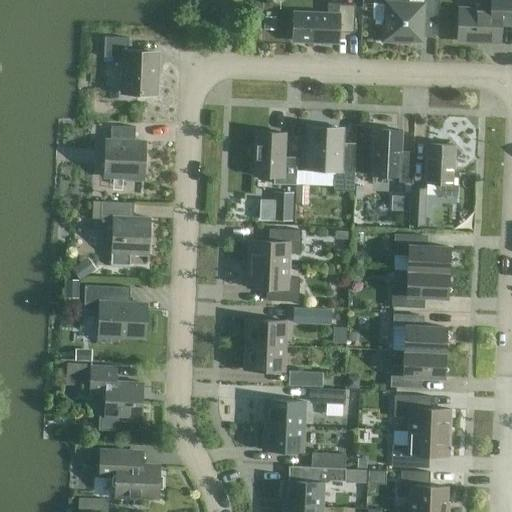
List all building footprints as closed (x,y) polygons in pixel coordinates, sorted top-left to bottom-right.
[(436,0),(423,0),(424,4),(386,3),(385,23),(383,23),(382,42),(400,43),(400,41),(422,42),(423,13),(436,13),(436,0)] [(511,0),(491,0),(491,11),(459,9),(457,42),(500,43),(501,25),(511,25),(511,0)] [(355,6),(339,5),(338,14),(294,12),(293,41),(319,42),(319,43),(338,44),(338,33),(354,33),(355,6)] [(264,17),(264,29),(272,30),(272,18),(264,17)] [(122,93),(156,95),(157,53),(128,52),(129,38),(105,37),(104,57),(124,58),(122,93)] [(135,127),(111,126),(110,140),(106,140),(104,177),(125,178),(125,181),(144,181),(145,142),(135,141),(135,127)] [(335,127),(331,127),(328,129),(309,128),(307,169),(334,170),(333,191),(353,192),(354,168),(341,167),(342,130),(338,129),(335,127)] [(399,183),(412,183),(413,159),(401,158),(402,131),(374,130),(372,176),(399,177),(399,183)] [(250,149),(250,155),(254,159),(254,176),(274,177),(274,184),(296,185),(297,169),(297,158),(285,157),(286,134),(256,132),(255,145),(250,149)] [(461,154),(449,141),(445,145),(427,144),(426,183),(439,183),(438,195),(457,195),(459,171),(453,171),(453,161),(461,154)] [(308,205),(309,186),(296,185),(295,205),(308,205)] [(355,197),(366,198),(366,186),(355,185),(355,197)] [(411,188),(410,226),(425,227),(426,194),(426,192),(426,189),(411,188)] [(293,221),(294,193),(274,193),(273,220),(274,221),(293,221)] [(131,265),(131,255),(149,255),(150,218),(133,217),(134,203),(101,202),(101,220),(113,220),(111,265),(131,265)] [(300,254),(302,231),(274,230),(274,242),(249,240),(248,264),(289,266),(289,254),(300,254)] [(448,273),(449,248),(421,247),(422,235),(395,234),(394,255),(408,256),(407,271),(448,273)] [(352,268),(363,268),(363,262),(359,256),(352,256),(352,268)] [(96,269),(88,257),(72,269),(80,280),(96,269)] [(288,278),(289,266),(248,264),(247,288),(272,289),(271,301),(298,302),(299,279),(288,278)] [(447,298),(448,273),(407,271),(407,287),(392,286),(391,307),(419,308),(419,297),(447,298)] [(79,280),(65,280),(65,298),(78,298),(79,280)] [(121,287),(85,286),(84,310),(100,311),(98,344),(97,343),(97,345),(118,345),(118,337),(145,338),(146,304),(120,303),(121,287)] [(329,309),(292,308),(291,322),(321,324),(321,321),(329,321),(329,309)] [(445,353),(446,328),(418,327),(418,316),(393,314),(393,326),(405,327),(404,351),(445,353)] [(247,345),(285,347),(286,322),(251,320),(246,320),(245,336),(247,336),(247,345)] [(349,333),(349,342),(357,342),(357,333),(349,333)] [(284,372),(285,347),(247,345),(247,354),(245,354),(244,370),(249,370),(284,372)] [(92,360),(92,350),(76,349),(75,359),(92,360)] [(444,378),(445,353),(404,351),(403,367),(391,366),(390,387),(415,388),(416,377),(444,378)] [(117,368),(91,366),(89,392),(105,393),(104,418),(122,419),(122,421),(141,422),(143,383),(116,382),(117,368)] [(289,386),(322,387),(323,372),(290,371),(289,386)] [(346,390),(310,388),(309,403),(345,404),(346,390)] [(449,433),(450,410),(426,408),(426,396),(394,395),(394,417),(409,417),(409,432),(449,433)] [(303,427),(305,402),(265,400),(264,416),(266,416),(266,425),(303,427)] [(302,452),(303,427),(266,425),(265,435),(263,435),(262,450),(302,452)] [(448,457),(449,433),(409,432),(408,446),(392,445),(391,467),(423,468),(424,456),(448,457)] [(158,497),(159,467),(143,466),(143,452),(100,450),(99,476),(116,477),(115,496),(158,497)] [(344,468),(345,455),(314,453),(314,467),(344,468)] [(367,459),(358,459),(357,468),(367,468),(367,459)] [(345,482),(345,469),(291,467),(290,482),(288,481),(288,482),(283,482),(283,497),(285,497),(284,506),(322,508),(323,485),(330,481),(345,482)] [(362,484),(362,470),(346,470),(346,483),(362,484)] [(369,470),(368,484),(386,485),(386,471),(369,470)] [(420,511),(445,511),(447,487),(429,486),(430,472),(401,471),(400,495),(411,496),(410,511),(420,511)] [(77,511),(108,511),(109,500),(78,498),(78,502),(77,511)]
